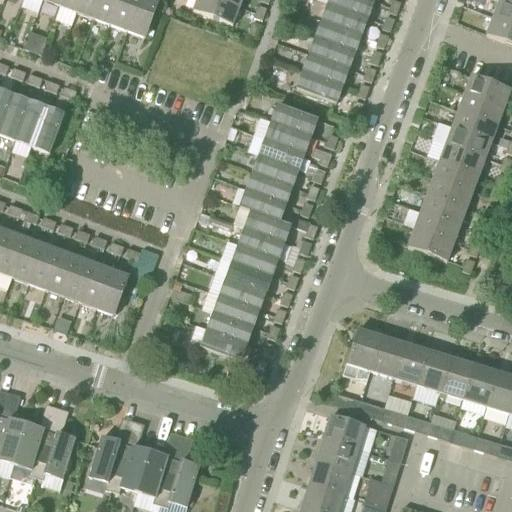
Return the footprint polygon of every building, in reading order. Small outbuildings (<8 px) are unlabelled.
[(43,0),(42,3),(59,10),(62,0),(43,0)] [(81,0),(62,0),(59,10),(76,16),(81,0)] [(81,0),(76,16),(93,22),(101,0),(81,0)] [(120,0),(101,0),(93,22),(110,28),(120,0)] [(120,0),(110,28),(127,35),(139,0),(120,0)] [(159,2),(153,0),(139,0),(127,35),(144,41),(159,2)] [(232,29),(238,11),(207,0),(198,0),(193,15),(232,29)] [(207,0),(238,11),(242,0),(207,0)] [(373,6),(357,0),(318,0),(317,4),(327,8),(366,23),(373,6)] [(511,0),(500,0),(499,4),(511,9),(511,0)] [(396,18),(400,6),(392,3),(388,15),(396,18)] [(511,28),(511,9),(499,4),(492,21),(511,28)] [(254,21),(262,24),(266,11),(258,8),(254,21)] [(360,40),(366,23),(327,8),(321,25),(360,40)] [(389,35),(394,22),(386,19),(381,32),(389,35)] [(511,28),(492,21),(486,39),(511,48),(511,28)] [(294,32),(296,25),(288,22),(285,28),(294,32)] [(247,38),(255,41),(260,28),(252,25),(247,38)] [(360,40),(321,25),(315,42),(354,56),(360,40)] [(37,57),(41,59),(47,42),(30,36),(24,52),(37,57)] [(375,49),(383,52),(388,39),(380,36),(375,49)] [(348,73),(354,56),(315,42),(308,58),(348,73)] [(373,53),(368,66),(377,69),(381,56),(373,53)] [(308,58),(303,74),(302,75),(341,90),(348,73),(308,58)] [(8,70),(0,66),(0,76),(5,78),(8,70)] [(370,86),(375,73),(367,70),(362,82),(370,86)] [(26,76),(13,72),(10,80),(22,85),(26,76)] [(295,93),(335,108),(341,90),(302,75),(295,93)] [(42,83),(30,78),(27,86),(39,91),(42,83)] [(509,95),(470,80),(464,98),(503,113),(509,95)] [(59,89),(46,84),(43,92),(40,102),(48,105),(51,95),(56,97),(59,89)] [(364,102),(369,90),(360,87),(356,99),(364,102)] [(73,103),(76,95),(63,91),(60,99),(73,103)] [(0,94),(0,131),(12,99),(0,94)] [(464,98),(457,115),(497,130),(503,113),(464,98)] [(29,106),(12,99),(0,131),(0,139),(14,145),(29,106)] [(349,117),(357,120),(362,107),(354,104),(349,117)] [(29,106),(14,145),(31,151),(46,112),(29,106)] [(317,123),(277,108),(271,126),(310,141),(317,123)] [(64,118),(46,112),(31,151),(49,158),(64,118)] [(497,130),(457,115),(451,132),(490,146),(497,130)] [(265,143),(304,158),(310,141),(271,126),(265,143)] [(451,132),(445,149),(484,163),(490,146),(451,132)] [(332,153),(337,141),(328,138),(324,150),(332,153)] [(508,152),(510,145),(500,141),(497,148),(508,152)] [(258,160),(297,175),(304,158),(265,143),(258,160)] [(439,166),(478,180),(484,163),(445,149),(439,166)] [(312,159),(319,162),(318,167),(326,170),(331,157),(315,151),(312,159)] [(258,160),(252,177),(291,191),(297,175),(258,160)] [(508,176),(511,165),(511,163),(505,160),(500,173),(508,176)] [(439,166),(432,182),(472,197),(478,180),(439,166)] [(312,184),(320,187),(325,174),(316,171),(312,184)] [(246,194),(285,208),(291,191),(252,177),(246,194)] [(502,193),(506,180),(498,177),(493,190),(502,193)] [(426,199),(465,214),(472,197),(432,182),(426,199)] [(306,201),(314,204),(318,191),(310,188),(306,201)] [(250,216),(279,225),(285,208),(246,194),(239,212),(250,216)] [(487,207),(495,210),(500,197),(492,194),(487,207)] [(426,199),(420,216),(459,231),(465,214),(426,199)] [(299,218),(307,221),(312,208),(304,205),(299,218)] [(19,221),(22,214),(22,212),(10,208),(7,216),(19,221)] [(489,226),(494,214),(485,211),(481,223),(489,226)] [(24,223),(31,225),(36,227),(39,219),(27,214),(24,223)] [(229,236),(232,227),(216,222),(201,216),(198,225),(213,230),(217,231),(221,233),(229,236)] [(250,216),(244,233),(283,246),(290,229),(279,225),(250,216)] [(414,233),(453,248),(459,231),(420,216),(414,233)] [(40,229),(42,229),(53,233),(56,225),(44,220),(40,229)] [(24,223),(20,232),(27,235),(31,225),(24,223)] [(305,236),(309,227),(308,227),(300,224),(297,233),(305,236)] [(70,240),(73,231),(60,227),(57,235),(70,240)] [(317,230),(309,227),(305,236),(304,239),(313,242),(317,230)] [(482,243),(487,231),(479,228),(474,240),(482,243)] [(0,259),(9,236),(0,232),(0,259)] [(87,246),(89,240),(90,238),(77,233),(74,241),(87,246)] [(238,250),(277,263),(283,246),(244,233),(238,250)] [(446,265),(447,263),(453,248),(414,233),(407,251),(446,265)] [(11,281),(26,242),(9,236),(0,259),(0,290),(7,293),(11,281)] [(94,239),(93,241),(91,248),(104,252),(107,244),(94,239)] [(11,281),(28,288),(43,248),(26,242),(11,281)] [(306,259),(311,247),(302,244),(298,256),(306,259)] [(124,250),(111,245),(108,254),(121,258),(124,250)] [(476,260),(481,248),(473,245),(468,257),(476,260)] [(45,294),(60,255),(43,248),(28,288),(45,294)] [(231,267),(271,280),(277,263),(238,250),(231,267)] [(141,256),(128,252),(125,260),(137,265),(141,256)] [(45,294),(62,300),(76,261),(60,255),(45,294)] [(291,273),(300,276),(305,264),(296,260),(291,273)] [(79,306),(93,267),(76,261),(62,300),(79,306)] [(466,261),(463,269),(461,274),(470,278),(474,265),(466,261)] [(79,306),(95,313),(110,273),(93,267),(79,306)] [(231,267),(225,283),(265,297),(271,280),(231,267)] [(110,273),(95,313),(113,319),(128,280),(110,273)] [(294,293),(298,280),(290,277),(285,290),(294,293)] [(225,283),(219,300),(258,314),(265,297),(225,283)] [(190,306),(192,298),(180,294),(182,287),(175,284),(170,299),(190,306)] [(287,310),(292,297),(283,294),(279,307),(287,310)] [(219,300),(213,317),(252,331),(258,314),(219,300)] [(273,323),(281,327),(286,314),(277,311),(273,323)] [(213,317),(206,334),(246,348),(252,331),(213,317)] [(54,332),(53,333),(54,333),(66,337),(67,337),(71,325),(58,320),(54,332)] [(170,334),(174,324),(165,321),(161,331),(170,334)] [(275,344),(279,331),(271,328),(266,340),(275,344)] [(356,333),(346,368),(369,375),(380,340),(356,333)] [(246,348),(206,334),(200,351),(239,366),(246,348)] [(380,340),(369,375),(392,382),(402,347),(380,340)] [(268,361),(273,348),(264,345),(260,357),(268,361)] [(426,355),(402,347),(392,382),(415,389),(426,355)] [(449,362),(426,355),(415,389),(439,396),(449,362)] [(262,378),(267,365),(258,362),(253,375),(262,378)] [(449,362),(439,396),(462,403),(472,369),(449,362)] [(495,376),(472,369),(462,403),(485,410),(495,376)] [(511,405),(511,381),(495,376),(485,410),(508,418),(511,405)] [(0,425),(9,397),(0,394),(0,425)] [(0,464),(13,468),(25,428),(13,424),(20,401),(9,397),(0,425),(0,464)] [(336,398),(333,410),(356,417),(360,405),(336,398)] [(384,412),(383,412),(379,424),(402,431),(406,419),(407,419),(410,409),(388,402),(384,412)] [(379,424),(383,412),(360,405),(356,417),(379,424)] [(39,432),(25,428),(13,468),(28,473),(26,479),(42,484),(44,478),(46,469),(32,464),(38,447),(45,449),(56,412),(46,409),(39,432)] [(62,484),(75,443),(61,439),(68,415),(56,412),(45,449),(38,447),(32,464),(46,469),(44,478),(62,484)] [(433,418),(429,426),(425,439),(448,446),(453,433),(455,425),(433,418)] [(357,454),(364,430),(330,419),(323,443),(357,454)] [(402,431),(410,434),(425,439),(429,426),(407,419),(406,419),(402,431)] [(115,445),(101,441),(88,480),(106,486),(103,492),(118,497),(120,490),(123,481),(109,477),(114,460),(122,463),(133,425),(122,422),(115,445)] [(137,496),(149,456),(137,452),(144,428),(133,425),(122,463),(114,460),(109,477),(123,481),(120,490),(137,496)] [(448,446),(472,453),(475,440),(453,433),(448,446)] [(163,460),(149,456),(137,496),(153,500),(151,507),(167,511),(169,505),(168,505),(171,496),(157,492),(162,475),(169,477),(180,439),(170,436),(163,460)] [(168,505),(169,505),(187,511),(199,471),(185,467),(192,443),(180,439),(169,477),(162,475),(157,492),(171,496),(168,505)] [(407,443),(395,439),(387,463),(400,467),(407,443)] [(475,440),(472,453),(495,460),(499,447),(475,440)] [(316,466),(350,476),(357,454),(323,443),(316,466)] [(495,460),(511,465),(511,451),(499,447),(495,460)] [(400,467),(387,463),(381,485),(393,489),(400,467)] [(308,489),(343,499),(351,502),(352,502),(359,480),(350,477),(350,476),(316,466),(308,489)] [(371,482),(364,506),(383,511),(386,511),(393,489),(381,485),(371,482)] [(69,502),(74,485),(67,483),(62,500),(69,502)] [(302,511),(348,511),(351,502),(343,499),(308,489),(302,511)]
